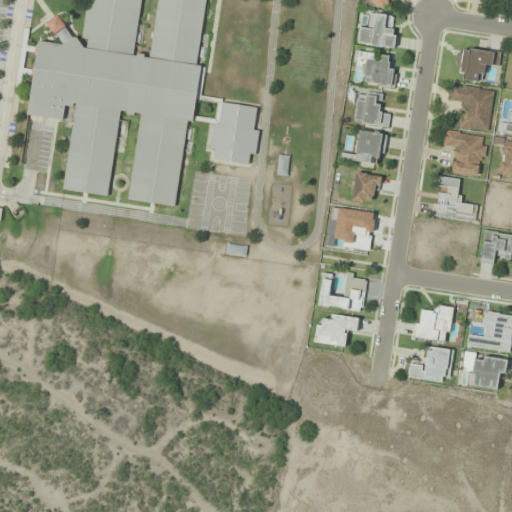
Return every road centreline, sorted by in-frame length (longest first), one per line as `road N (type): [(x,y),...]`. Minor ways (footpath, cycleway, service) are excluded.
road 1 (residential): [(374,382),(431,16)]
road 2 (residential): [(511,290),(393,272)]
